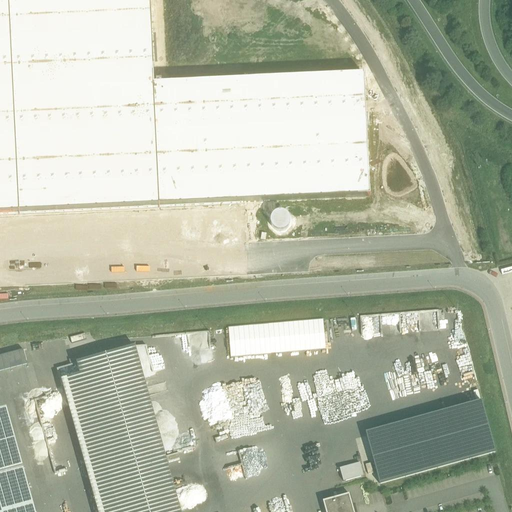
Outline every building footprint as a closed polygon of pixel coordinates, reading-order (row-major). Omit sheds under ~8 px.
[(442,333),(440,309),(360,318),(362,342),(442,333)] [(323,319),(228,327),(231,359),(326,350),(323,319)] [(180,511),(135,348),(78,364),(81,377),(62,383),(98,511),(180,511)] [(0,371),(27,365),(23,350),(0,355),(0,371)] [(481,400),(365,433),(380,484),(496,452),(481,400)] [(36,511),(8,410),(0,411),(0,511),(36,511)] [(343,482),(364,476),(360,462),(339,468),(343,482)] [(353,511),(349,495),(323,502),(325,511),(353,511)]
